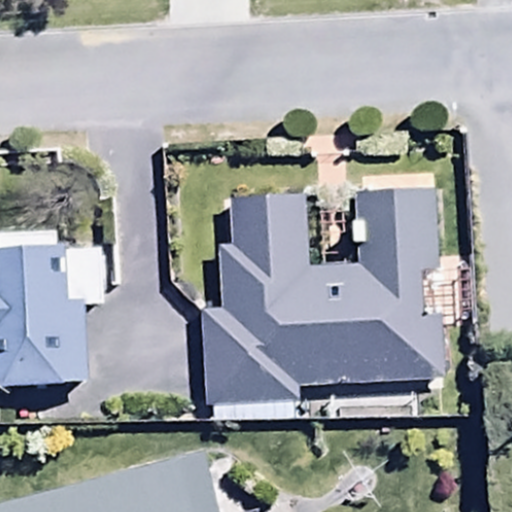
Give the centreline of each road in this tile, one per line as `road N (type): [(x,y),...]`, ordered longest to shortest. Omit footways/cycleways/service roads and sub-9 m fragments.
road 1 (residential): [(511,65),(0,91)]
road 2 (unknown): [(498,66),(511,268)]
